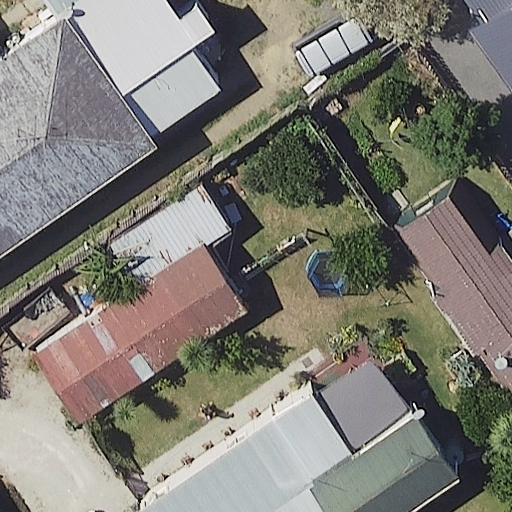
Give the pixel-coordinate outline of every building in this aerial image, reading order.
[(0,217),(141,120),(57,0),(34,0),(0,24),(0,217)] [(511,0),(461,0),(511,73),(511,0)] [(511,248),(456,168),(398,208),(511,372),(511,248)] [(75,412),(243,296),(195,227),(27,343),(75,412)] [(309,367),(126,485),(143,511),(385,511),(460,464),(408,384),(346,424),(309,367)]
